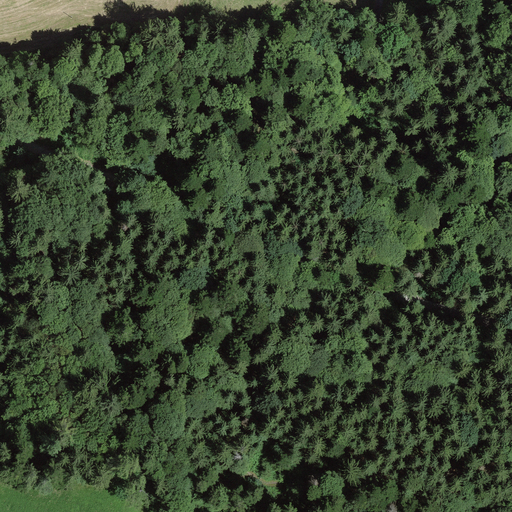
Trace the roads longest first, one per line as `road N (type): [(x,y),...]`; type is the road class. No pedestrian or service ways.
road 1 (track): [(0,134),(511,325)]
road 2 (track): [(511,161),(504,128),(491,115),(409,103),(374,49),(381,0)]
